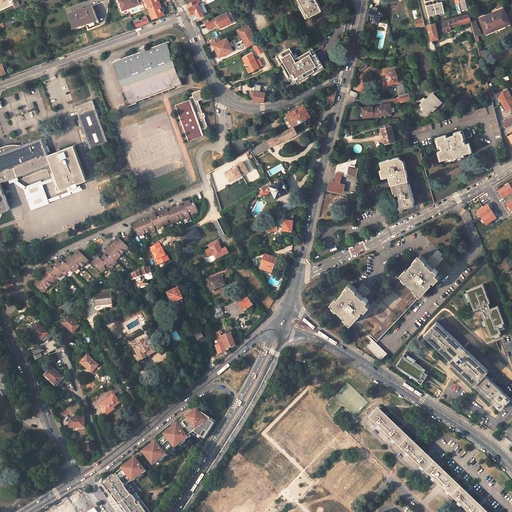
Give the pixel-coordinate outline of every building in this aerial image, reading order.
[(118,0),(122,10),(138,4),(136,0),(118,0)] [(199,17),(204,14),(196,0),(194,0),(187,5),(192,15),(196,13),(199,17)] [(297,0),(308,19),(322,11),(315,0),(297,0)] [(148,7),(152,18),(164,14),(162,10),(165,9),(164,6),(166,6),(165,1),(160,3),(148,7)] [(369,4),(365,20),(379,22),(382,13),(382,9),(378,9),(378,8),(378,6),(374,6),(374,7),(372,7),(373,2),(369,2),(369,4)] [(431,20),(427,4),(422,4),(427,21),(431,20)] [(73,27),(87,22),(88,25),(98,21),(92,5),(68,13),(73,27)] [(510,23),(503,9),(479,18),(485,33),(510,23)] [(457,17),(459,24),(471,21),(469,13),(457,17)] [(139,20),(135,22),(137,26),(141,24),(148,21),(146,15),(144,16),(145,18),(139,20)] [(423,18),(415,20),(417,28),(425,26),(423,18)] [(475,36),(481,35),(477,20),(471,21),(475,36)] [(205,31),(210,29),(208,26),(210,25),(208,22),(203,25),(203,24),(197,26),(199,30),(204,28),(205,31)] [(431,40),(439,38),(435,23),(428,25),(431,40)] [(257,43),(256,41),(248,25),(238,30),(247,46),(247,48),(257,43)] [(220,37),(217,31),(212,34),(208,36),(207,33),(202,36),(206,44),(220,37)] [(227,38),(214,45),(219,57),(233,50),(227,38)] [(139,53),(113,62),(129,105),(182,85),(166,42),(146,50),(145,46),(138,49),(139,53)] [(254,46),(258,54),(263,51),(259,44),(254,46)] [(299,59),(293,48),(289,51),(288,49),(284,51),(285,53),(275,58),(277,63),(276,64),(276,65),(276,67),(277,68),(278,69),(279,69),(280,69),(299,59)] [(249,73),(263,66),(259,59),(256,61),(252,54),(244,58),(247,65),(246,66),(249,73)] [(396,70),(395,69),(386,72),(390,84),(399,81),(398,80),(403,79),(400,69),(396,70)] [(397,86),(399,95),(406,93),(405,90),(403,84),(399,85),(397,86)] [(328,87),(325,100),(328,107),(333,104),(337,90),(331,86),(328,87)] [(191,99),(174,106),(188,142),(205,135),(203,129),(207,127),(208,126),(204,117),(206,116),(204,112),(203,113),(198,101),(204,98),(201,89),(192,93),(193,96),(190,97),(191,99)] [(499,100),(503,107),(506,113),(508,112),(511,109),(511,99),(507,89),(507,90),(498,94),(501,99),(499,100)] [(261,90),(258,90),(258,92),(255,91),(255,93),(253,92),(252,96),(254,97),(253,101),(265,102),(266,93),(260,92),(261,90)] [(401,102),(409,99),(408,92),(406,93),(399,95),(399,97),(401,102)] [(442,102),(434,93),(421,104),(425,108),(424,109),(427,114),(433,109),(433,110),(442,102)] [(92,101),(74,108),(90,150),(108,143),(92,101)] [(364,117),(378,115),(388,115),(387,113),(391,113),(390,103),(384,104),(384,105),(380,105),(381,107),(377,107),(373,108),(373,106),(363,107),(364,112),(364,116),(364,117)] [(304,105),(286,114),(292,126),(293,127),(310,117),(304,105)] [(458,122),(488,114),(491,125),(498,123),(493,105),(456,115),(458,122)] [(424,123),(414,126),(417,133),(426,130),(432,129),(430,122),(424,123)] [(491,125),(494,133),(500,132),(498,123),(491,125)] [(395,140),(392,125),(390,126),(386,127),(380,128),(382,133),(384,133),(386,143),(395,140)] [(407,127),(409,135),(416,133),(417,133),(414,126),(407,127)] [(285,139),(285,140),(297,134),(293,127),(282,133),(282,132),(261,143),(264,148),(273,142),(274,145),(285,139)] [(464,139),(463,135),(462,133),(461,131),(454,133),(455,135),(448,137),(447,135),(437,138),(437,139),(438,142),(439,142),(440,143),(441,146),(442,151),(441,151),(438,152),(440,160),(441,161),(444,160),(445,160),(452,158),(454,157),(453,156),(459,154),(460,155),(460,156),(460,155),(468,153),(473,152),(470,143),(470,142),(466,143),(466,142),(466,141),(465,141),(464,139)] [(41,138),(0,153),(0,211),(9,208),(0,183),(0,182),(50,163),(60,189),(87,179),(74,146),(47,155),(41,138)] [(415,202),(404,161),(401,162),(400,158),(398,156),(380,161),(382,169),(382,171),(384,176),(385,175),(385,179),(391,177),(392,182),(393,182),(394,185),(395,185),(396,188),(395,189),(397,196),(399,195),(400,198),(399,199),(401,206),(402,206),(403,209),(414,206),(413,202),(415,202)] [(357,176),(359,167),(356,166),(358,159),(358,158),(337,164),(336,171),(357,176)] [(243,162),(236,165),(237,166),(225,173),(229,181),(248,171),(243,162)] [(343,173),(337,172),(335,182),(330,181),(328,190),(343,193),(345,184),(340,183),(343,173)] [(269,185),(275,198),(288,192),(285,188),(286,187),(284,184),(283,184),(282,180),(269,185)] [(511,187),(509,183),(497,189),(510,211),(511,210),(511,193),(511,192),(511,187)] [(261,196),(268,193),(266,187),(265,185),(258,189),(261,196)] [(136,221),(133,222),(139,236),(140,236),(145,235),(144,233),(151,231),(151,232),(156,230),(155,227),(158,226),(159,227),(170,223),(170,222),(173,220),(174,223),(180,220),(179,219),(185,217),(185,218),(192,215),(191,214),(194,212),(194,213),(198,212),(199,210),(194,196),(191,198),(191,200),(190,200),(189,199),(182,203),(182,204),(181,205),(180,204),(173,207),(173,208),(171,209),(171,207),(164,210),(162,211),(161,209),(155,212),(156,214),(154,214),(147,216),(148,218),(146,219),(146,218),(138,221),(138,222),(136,223),(136,221)] [(293,201),(282,206),(284,212),(296,207),(293,201)] [(487,203),(476,210),(486,225),(497,218),(487,203)] [(283,217),(283,223),(282,223),(282,225),(283,225),(282,230),(292,231),(293,213),(283,217)] [(271,230),(277,230),(276,220),(268,224),(271,230)] [(180,235),(184,242),(188,239),(190,242),(201,236),(195,227),(180,235)] [(95,261),(93,263),(101,272),(103,270),(105,272),(111,266),(112,267),(117,263),(116,261),(121,257),(120,256),(124,252),(125,253),(129,250),(129,248),(119,237),(117,239),(118,241),(116,242),(110,247),(110,248),(109,249),(108,248),(105,249),(107,251),(104,254),(105,255),(104,257),(103,256),(101,258),(98,256),(96,258),(97,260),(96,261),(95,261)] [(34,279),(32,281),(41,292),(43,292),(46,289),(45,288),(50,283),(51,284),(57,280),(56,279),(58,277),(59,278),(64,274),(65,275),(67,273),(68,274),(73,269),(75,272),(77,269),(78,270),(85,264),(86,265),(91,261),(81,249),(77,251),(79,253),(77,254),(77,253),(74,256),(72,254),(69,257),(71,258),(69,260),(69,259),(66,262),(62,258),(60,260),(61,262),(59,263),(59,262),(56,265),(53,262),(51,265),(52,266),(50,267),(47,269),(46,268),(43,271),(44,272),(43,274),(42,273),(36,278),(37,279),(35,280),(34,279)] [(276,259),(265,255),(260,268),(272,273),(276,259)] [(407,268),(400,274),(419,292),(418,293),(421,296),(433,283),(432,282),(434,280),(436,282),(441,277),(433,271),(434,269),(427,262),(428,260),(422,255),(408,269),(407,268)] [(150,266),(127,275),(129,279),(131,278),(132,280),(136,278),(140,277),(144,275),(147,274),(149,275),(152,274),(150,266)] [(221,275),(207,280),(211,290),(224,285),(221,275)] [(420,297),(403,281),(360,326),(376,342),(420,297)] [(338,297),(331,303),(350,320),(349,321),(352,324),(364,312),(363,311),(365,309),(366,311),(371,306),(364,299),(365,298),(358,291),(358,290),(352,284),(339,298),(338,297)] [(482,284),(467,290),(474,310),(480,307),(492,337),(503,333),(500,325),(505,323),(498,305),(491,308),(482,284)] [(174,303),(183,299),(184,298),(179,288),(175,289),(171,290),(172,291),(168,293),(173,304),(174,303)] [(94,294),(96,305),(112,303),(111,292),(94,294)] [(239,305),(244,312),(253,305),(249,300),(252,297),(249,292),(239,300),(241,303),(239,305)] [(216,311),(217,314),(223,311),(221,307),(224,305),(223,303),(221,303),(214,306),(216,311)] [(223,311),(217,314),(214,315),(215,319),(216,320),(219,319),(218,318),(225,316),(223,311)] [(487,349),(447,312),(442,317),(482,354),(487,349)] [(70,316),(63,323),(74,333),(81,325),(70,316)] [(423,335),(449,359),(448,360),(475,386),(485,375),(485,374),(488,370),(436,321),(423,335)] [(37,324),(30,331),(42,341),(48,334),(37,324)] [(113,327),(110,329),(116,340),(122,337),(117,327),(114,329),(113,327)] [(205,339),(200,329),(194,332),(199,342),(205,339)] [(227,351),(220,331),(217,333),(216,333),(218,338),(218,339),(220,343),(219,343),(219,344),(216,346),(218,354),(227,351)] [(236,346),(232,333),(223,336),(229,354),(230,353),(229,348),(236,346)] [(148,336),(132,345),(140,360),(156,351),(153,346),(154,345),(155,343),(153,341),(152,340),(151,341),(148,336)] [(386,354),(372,340),(366,346),(380,360),(386,354)] [(48,351),(45,345),(39,348),(43,354),(48,351)] [(188,355),(192,363),(197,360),(193,353),(188,355)] [(427,368),(404,354),(397,367),(423,383),(428,374),(424,372),(427,368)] [(81,363),(92,373),(95,376),(102,368),(88,356),(81,363)] [(493,366),(510,382),(511,379),(511,373),(498,360),(493,366)] [(52,369),(46,376),(57,386),(63,378),(52,369)] [(485,375),(475,386),(500,409),(510,398),(485,375)] [(121,403),(115,395),(101,406),(107,414),(121,403)] [(386,416),(379,409),(376,412),(373,415),(370,418),(467,511),(487,511),(480,505),(466,492),(454,481),(440,467),(428,456),(414,442),(400,429),(386,416)] [(85,417),(70,417),(70,426),(85,426),(85,417)] [(147,451),(144,453),(146,455),(151,463),(153,465),(163,457),(164,458),(167,456),(166,454),(175,447),(185,440),(186,441),(189,438),(188,436),(192,433),(184,422),(179,426),(176,428),(174,427),(168,432),(169,434),(157,443),(154,446),(153,444),(146,449),(147,451)] [(322,454),(327,458),(335,450),(329,445),(322,454)] [(146,455),(141,459),(147,466),(151,463),(146,455)] [(114,475),(103,483),(123,511),(145,511),(140,504),(138,506),(136,503),(137,502),(132,495),(131,496),(127,490),(131,487),(129,484),(142,473),(143,475),(147,472),(137,459),(134,462),(132,460),(125,466),(126,467),(123,469),(124,470),(116,477),(114,475)]
